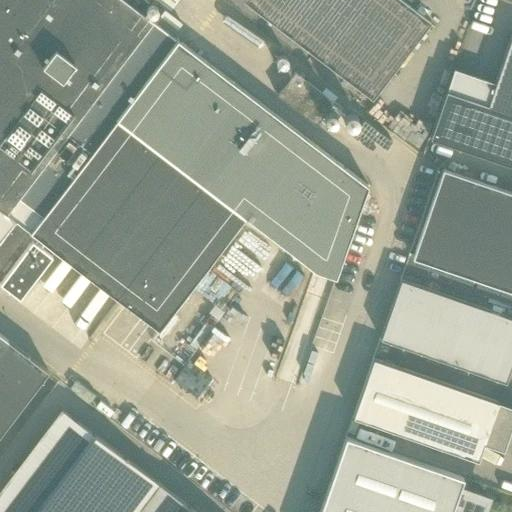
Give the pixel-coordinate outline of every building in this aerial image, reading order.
[(0,0),(0,240),(15,221),(30,232),(30,233),(54,251),(55,251),(66,236),(128,283),(116,299),(157,330),(243,216),(314,270),(335,278),(368,186),(177,40),(140,12),(148,2),(144,0),(0,0)] [(302,47),(338,0),(250,0),(247,5),(302,47)] [(372,100),(431,22),(402,0),(338,0),(302,47),(372,100)] [(487,105),(511,114),(511,31),(487,105)] [(316,125),(322,117),(333,102),(294,72),(277,95),(316,125)] [(511,114),(487,105),(445,91),(429,139),(511,167),(511,114)] [(511,193),(442,169),(427,214),(411,258),(511,292),(511,193)] [(32,241),(0,282),(0,283),(19,298),(51,256),(32,241)] [(511,318),(400,279),(379,339),(505,383),(511,364),(511,318)] [(93,320),(115,290),(105,283),(83,312),(93,320)] [(0,434),(48,372),(0,335),(0,434)] [(511,406),(372,358),(351,418),(477,462),(484,444),(503,451),(511,423),(511,406)] [(195,511),(62,410),(0,492),(0,511),(195,511)] [(481,511),(487,499),(459,489),(460,485),(463,478),(345,437),(318,511),(481,511)]
